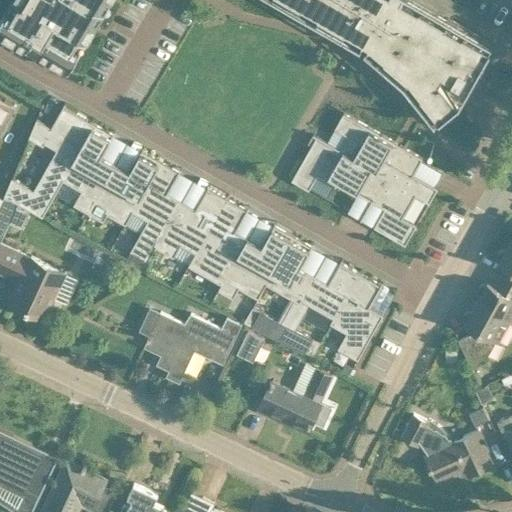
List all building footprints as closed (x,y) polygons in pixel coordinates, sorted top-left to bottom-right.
[(7,10),(0,21),(0,31),(69,72),(80,53),(74,49),(80,38),(87,42),(111,0),(16,0),(20,2),(14,14),(7,10)] [(279,0),(361,47),(365,41),(368,46),(365,49),(404,83),(428,113),(433,108),(441,117),(439,118),(440,119),(460,103),(459,102),(455,97),(468,87),(478,69),(479,70),(492,48),(490,48),(489,49),(479,43),(482,37),(417,0),(279,0)] [(0,133),(15,107),(0,98),(0,133)] [(63,181),(94,125),(62,107),(50,128),(38,121),(29,139),(43,147),(44,144),(56,151),(34,189),(12,177),(5,195),(43,216),(63,181)] [(422,159),(343,114),(334,129),(346,136),(337,152),(384,179),(385,177),(393,164),(413,175),(422,159)] [(94,125),(63,181),(81,191),(73,205),(88,214),(116,165),(101,156),(113,135),(94,125)] [(371,202),(384,179),(337,152),(315,139),(291,181),(308,191),(317,175),(334,185),(336,182),(371,202)] [(141,151),(129,172),(116,165),(88,214),(102,222),(106,215),(125,226),(132,213),(161,162),(141,151)] [(161,162),(132,213),(147,221),(125,261),(143,271),(156,248),(182,202),(167,194),(179,173),(161,162)] [(393,164),(385,177),(384,179),(371,202),(360,220),(405,246),(437,189),(393,164)] [(182,202),(156,248),(174,258),(180,246),(195,254),(225,199),(207,188),(195,209),(182,202)] [(1,207),(0,210),(0,233),(4,236),(21,204),(7,196),(5,199),(1,207)] [(225,199),(195,254),(187,266),(221,285),(247,238),(235,232),(247,211),(225,199)] [(247,238),(221,285),(217,291),(233,299),(238,289),(257,299),(265,285),(292,236),(273,226),(261,247),(247,238)] [(292,236),(265,285),(291,299),(278,321),(252,307),(244,323),(278,340),(314,276),(300,268),(311,247),(292,236)] [(507,266),(502,276),(511,281),(511,241),(510,240),(499,261),(507,266)] [(2,243),(0,247),(0,269),(14,276),(15,273),(23,277),(12,301),(46,317),(67,272),(34,257),(33,258),(2,243)] [(314,276),(278,340),(312,357),(320,342),(295,329),(309,305),(332,318),(329,324),(330,325),(359,274),(339,263),(327,284),(314,276)] [(359,274),(330,325),(346,333),(337,349),(357,361),(383,315),(369,307),(381,286),(359,274)] [(488,281),(476,302),(510,320),(511,321),(511,281),(502,276),(496,285),(488,281)] [(458,338),(467,357),(472,368),(484,362),(496,340),(498,341),(510,320),(476,302),(465,323),(473,327),(470,333),(458,338)] [(161,311),(154,325),(145,343),(162,351),(156,363),(169,369),(166,375),(180,382),(195,350),(224,363),(243,322),(227,315),(222,326),(191,312),(186,323),(161,311)] [(249,329),(237,352),(254,361),(265,337),(249,329)] [(350,373),(354,367),(347,363),(343,370),(350,373)] [(272,380),(259,407),(308,430),(313,418),(322,422),(330,406),(320,402),(333,374),(316,367),(304,394),(272,380)] [(493,399),(487,386),(475,391),(481,404),(493,399)] [(484,407),(470,413),(476,426),(490,420),(484,407)] [(511,413),(497,420),(507,441),(511,452),(511,413)] [(414,414),(403,435),(418,443),(419,441),(429,424),(429,422),(414,414)] [(492,463),(486,450),(488,448),(479,428),(453,440),(450,436),(449,437),(444,430),(443,431),(437,426),(436,427),(429,424),(419,441),(429,453),(426,455),(437,478),(464,466),(468,474),(492,463)] [(0,484),(22,494),(15,510),(18,511),(31,511),(46,481),(33,475),(43,453),(8,438),(10,433),(0,428),(0,484)] [(67,457),(58,476),(41,511),(77,511),(81,504),(94,510),(97,502),(108,478),(86,468),(88,463),(84,461),(83,465),(67,457)] [(124,504),(120,511),(171,511),(154,503),(158,493),(134,482),(128,496),(132,498),(129,506),(124,504)] [(192,491),(183,509),(181,511),(222,511),(212,507),(215,502),(192,491)]
